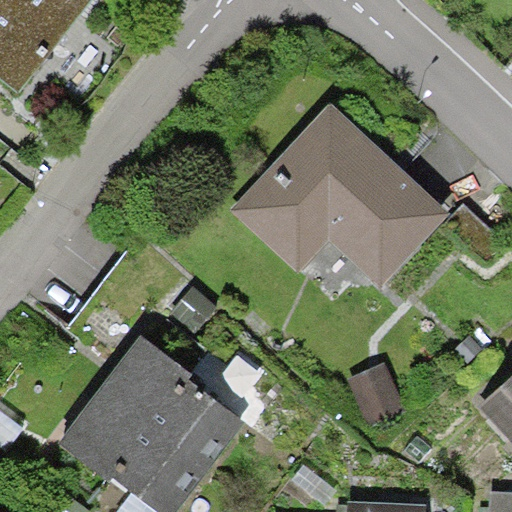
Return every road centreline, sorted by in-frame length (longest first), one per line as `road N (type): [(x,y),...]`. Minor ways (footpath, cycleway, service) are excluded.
road 1 (residential): [(0,321),(233,0)]
road 2 (residential): [(348,0),(511,148)]
